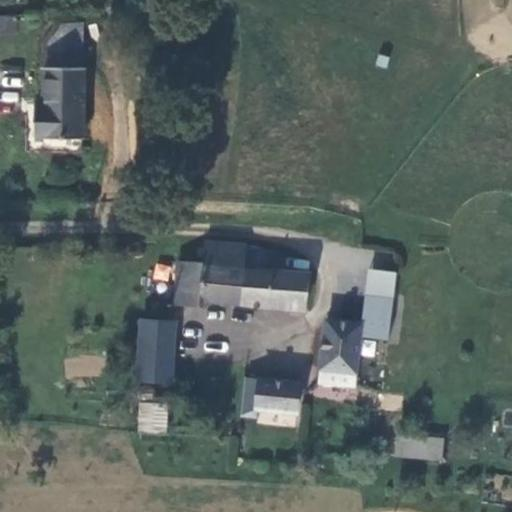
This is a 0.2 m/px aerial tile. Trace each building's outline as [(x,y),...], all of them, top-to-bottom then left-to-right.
[(168,0),(143,0),(142,21),(167,23),(168,0)] [(0,15),(0,32),(11,36),(16,20),(0,15)] [(39,72),(73,74),(74,34),(55,33),(40,51),(39,72)] [(39,72),(37,72),(35,119),(25,118),(24,141),(71,143),(73,74),(39,72)] [(190,267),(164,267),(164,309),(191,311),(192,305),(293,310),(303,276),(270,275),(272,259),(228,248),(191,247),(190,267)] [(133,324),(129,385),(162,387),(164,326),(133,324)] [(346,388),(350,325),(316,324),(312,387),(346,388)] [(247,412),(288,414),(289,397),(290,386),(250,383),(247,412)] [(136,406),(139,406),(141,405),(143,403),(144,401),(144,398),(143,396),(142,393),(140,392),(137,391),(135,392),(132,393),(131,395),(130,397),(129,400),(130,402),(132,404),(134,406),(136,406)] [(128,408),(127,433),(151,434),(153,411),(128,408)] [(442,461),(444,437),(395,432),(393,456),(442,461)]
